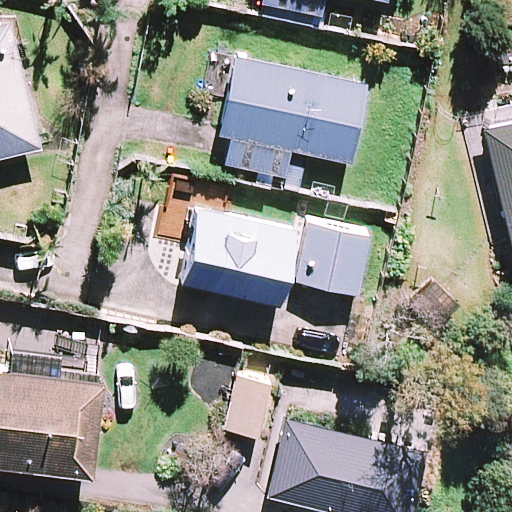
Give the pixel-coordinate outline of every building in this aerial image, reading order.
[(0,146),(41,137),(11,9),(0,11),(0,146)] [(366,70),(236,42),(213,150),(299,168),(303,151),(287,148),(290,135),(349,147),(366,70)] [(511,108),(484,115),(511,235),(511,108)] [(301,202),(202,183),(182,287),(281,306),(301,202)] [(373,214),(311,203),(297,276),(359,288),(373,214)] [(0,441),(93,452),(103,359),(0,347),(0,441)] [(271,373),(235,367),(227,420),(262,426),(271,373)]
